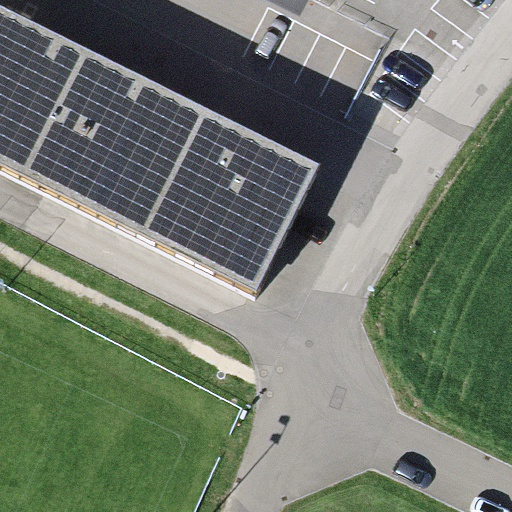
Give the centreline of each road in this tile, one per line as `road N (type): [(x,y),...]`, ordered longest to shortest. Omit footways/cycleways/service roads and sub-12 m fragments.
road 1 (residential): [(511,32),(368,234),(314,358)]
road 2 (residential): [(314,358),(0,200)]
road 3 (residential): [(296,407),(511,509)]
